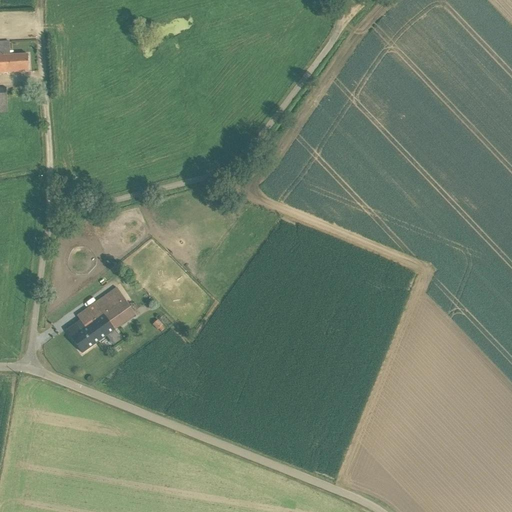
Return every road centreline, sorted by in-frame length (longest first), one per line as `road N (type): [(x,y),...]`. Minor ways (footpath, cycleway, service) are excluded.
road 1 (unclassified): [(339,0),(335,36),(238,160),(208,176),(54,219),(27,369)]
road 2 (unclassified): [(27,369),(379,511)]
road 3 (track): [(54,219),(41,0)]
